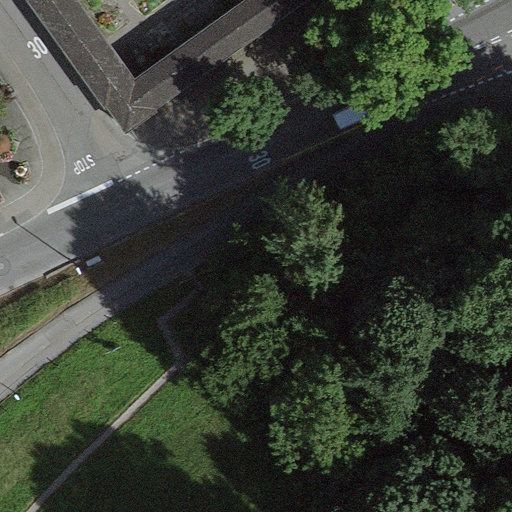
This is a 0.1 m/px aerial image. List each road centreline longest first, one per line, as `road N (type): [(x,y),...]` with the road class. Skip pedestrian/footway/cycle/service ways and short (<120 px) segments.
road 1 (residential): [(115,211),(232,153),(511,41)]
road 2 (residential): [(115,211),(0,16)]
road 3 (residential): [(0,265),(115,211)]
